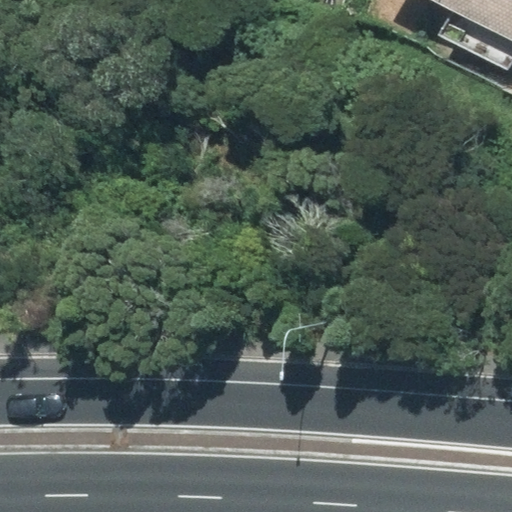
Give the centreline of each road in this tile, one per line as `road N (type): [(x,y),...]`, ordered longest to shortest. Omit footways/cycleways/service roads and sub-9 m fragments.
road 1 (secondary): [(0,392),(283,397),(511,417)]
road 2 (secondary): [(401,511),(0,500)]
